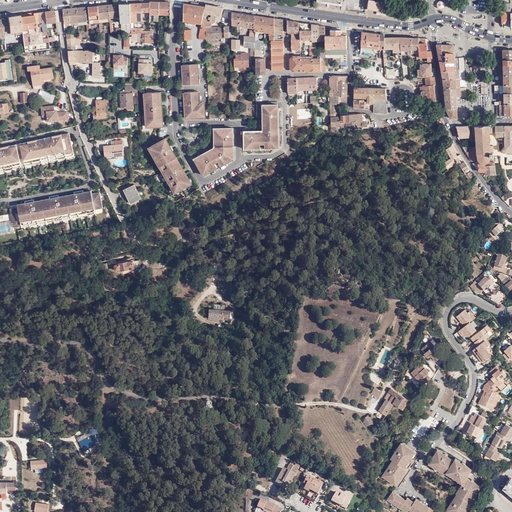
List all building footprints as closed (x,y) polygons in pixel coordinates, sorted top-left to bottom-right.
[(376,14),(391,16),(383,0),(377,0),(379,2),(368,0),(367,10),(376,11),(376,14)] [(500,0),(502,25),(504,27),(511,27),(511,13),(511,11),(510,0),(500,0)] [(159,14),(159,2),(150,2),(150,12),(150,14),(159,14)] [(170,15),(170,2),(159,2),(159,14),(170,15)] [(146,12),(146,3),(130,3),(130,5),(131,22),(142,21),(142,12),(146,12)] [(119,5),(119,4),(109,5),(109,18),(114,18),(120,17),(119,5)] [(203,16),(205,7),(190,4),(190,22),(202,24),(203,19),(203,16)] [(201,26),(206,26),(211,26),(212,22),(210,22),(210,21),(207,20),(208,14),(211,14),(221,16),(222,11),(222,8),(206,4),(205,7),(203,16),(203,19),(202,24),(201,26)] [(109,18),(109,5),(98,6),(99,19),(103,19),(107,18),(109,18)] [(131,22),(130,5),(119,5),(120,17),(120,21),(121,34),(131,34),(131,28),(131,22)] [(99,19),(98,6),(88,7),(89,20),(99,19)] [(86,7),(76,8),(78,22),(87,21),(87,20),(86,7)] [(78,22),(76,8),(69,9),(70,23),(70,25),(78,25),(78,22)] [(57,10),(44,12),(46,24),(55,22),(56,28),(55,28),(55,32),(57,32),(58,34),(60,34),(57,10)] [(46,24),(44,12),(33,13),(19,15),(22,34),(23,43),(24,52),(30,52),(26,29),(29,29),(31,45),(42,43),(41,37),(43,37),(42,32),(47,31),(46,24)] [(240,30),(240,26),(240,13),(232,12),(232,25),(236,26),(237,32),(240,32),(240,35),(243,35),(243,30),(240,30)] [(255,16),(240,13),(240,26),(250,28),(253,28),(255,16)] [(210,22),(212,22),(216,23),(217,20),(219,21),(221,16),(211,14),(210,21),(210,22)] [(22,34),(19,15),(11,16),(13,32),(15,32),(16,35),(22,34)] [(274,34),(274,19),(255,16),(253,28),(255,29),(255,31),(258,31),(269,33),(274,34)] [(9,32),(6,17),(3,17),(3,19),(0,19),(0,40),(4,40),(3,37),(4,37),(3,33),(9,32)] [(273,41),(283,41),(282,20),(274,19),(274,34),(274,36),(273,41)] [(300,40),(299,22),(288,20),(288,32),(289,33),(291,33),(291,51),(291,52),(292,53),(300,53),(300,40)] [(311,24),(299,22),(300,40),(301,40),(304,40),(307,40),(312,40),(311,25),(311,24)] [(319,26),(311,25),(312,40),(312,41),(319,41),(319,26)] [(229,38),(229,26),(211,27),(206,28),(206,39),(206,40),(208,40),(224,39),(224,38),(229,38)] [(244,48),(251,48),(254,48),(254,46),(254,43),(254,41),(255,41),(255,31),(255,29),(253,28),(250,28),(249,37),(244,36),(244,48)] [(66,30),(67,33),(67,38),(75,38),(75,34),(75,32),(69,32),(69,30),(66,30)] [(346,55),(346,36),(341,36),(341,30),(330,30),(330,36),(325,36),(325,41),(325,49),(325,54),(325,55),(346,55)] [(361,47),(362,32),(351,31),(351,39),(353,57),(354,57),(354,55),(361,55),(361,47)] [(379,45),(379,35),(362,32),(361,47),(381,49),(381,46),(379,45)] [(156,43),(156,34),(153,34),(138,34),(132,34),(132,41),(143,42),(142,42),(156,43)] [(400,54),(400,37),(384,38),(384,46),(383,46),(383,49),(397,49),(397,54),(400,54)] [(412,50),(411,38),(400,37),(400,54),(400,55),(408,54),(408,51),(412,50)] [(75,38),(67,38),(68,51),(76,51),(76,50),(76,45),(75,38)] [(270,70),(283,70),(283,41),(273,41),(269,41),(269,43),(269,47),(269,51),(269,54),(270,70)] [(423,43),(418,43),(419,54),(416,54),(416,58),(424,57),(425,62),(433,62),(431,52),(427,52),(426,44),(424,44),(423,43)] [(442,53),(442,45),(436,45),(439,61),(445,61),(445,57),(442,57),(442,53)] [(453,45),(442,45),(442,53),(445,53),(454,53),(453,45)] [(503,59),(503,60),(511,59),(511,50),(498,50),(498,59),(503,59)] [(93,62),(93,51),(78,51),(76,51),(76,62),(93,62)] [(234,58),(234,66),(238,66),(244,66),(248,66),(248,53),(244,53),(244,52),(243,52),(244,54),(241,54),(236,54),(236,58),(234,58)] [(454,59),(454,53),(445,53),(445,57),(445,61),(439,61),(441,71),(454,70),(454,59)] [(127,65),(127,57),(123,57),(123,56),(123,55),(114,55),(114,54),(109,54),(109,62),(113,62),(113,64),(118,65),(127,65)] [(292,56),(290,59),(290,69),(293,72),(313,72),(313,59),(300,59),(300,56),(292,56)] [(255,74),(263,74),(263,62),(261,62),(261,58),(255,58),(255,67),(255,74)] [(313,59),(313,72),(321,72),(320,58),(316,59),(313,59)] [(195,64),(186,64),(187,84),(191,84),(197,84),(196,80),(195,80),(195,78),(196,78),(198,78),(197,68),(196,68),(195,64)] [(431,72),(431,64),(420,64),(420,70),(417,70),(417,76),(421,76),(421,77),(431,77),(432,76),(432,74),(431,72)] [(503,76),(511,75),(511,64),(503,65),(503,71),(498,71),(498,76),(503,76)] [(39,80),(41,80),(44,79),(53,78),(52,67),(40,69),(40,65),(27,67),(28,71),(31,71),(32,83),(40,82),(39,80)] [(454,70),(441,71),(443,80),(455,79),(454,70)] [(498,86),(503,85),(511,85),(511,75),(503,76),(503,81),(498,81),(498,86)] [(329,89),(336,89),(337,85),(337,81),(347,81),(347,77),(331,76),(329,78),(329,89)] [(435,85),(434,77),(425,78),(426,86),(420,86),(421,94),(422,96),(422,97),(419,97),(418,99),(417,99),(418,103),(419,103),(419,105),(427,104),(427,103),(435,102),(433,85),(435,85)] [(297,91),(296,78),(287,78),(288,91),(297,91)] [(316,81),(316,78),(296,78),(297,91),(304,91),(307,91),(314,91),(317,91),(317,87),(316,81)] [(455,79),(443,80),(443,83),(444,88),(455,88),(455,79)] [(138,83),(125,83),(126,90),(124,90),(124,91),(124,93),(121,93),(121,107),(127,107),(127,106),(134,106),(133,93),(135,93),(136,89),(138,89),(138,83)] [(504,94),(511,93),(511,85),(503,85),(504,94)] [(386,89),(354,88),(353,109),(354,111),(364,110),(364,105),(373,105),(373,113),(387,113),(386,101),(386,89)] [(455,88),(444,88),(446,109),(449,118),(457,118),(455,88)] [(187,101),(188,118),(189,118),(189,116),(194,116),(200,116),(200,118),(205,118),(204,103),(199,103),(199,98),(197,98),(197,96),(199,96),(198,91),(187,92),(187,99),(187,101)] [(146,127),(160,126),(160,122),(162,122),(161,105),(159,105),(158,102),(161,102),(160,92),(144,93),(146,127)] [(337,114),(337,111),(337,104),(347,104),(347,96),(330,96),(330,114),(331,114),(337,114)] [(108,118),(107,99),(96,100),(97,112),(94,112),(94,119),(108,118)] [(244,141),(278,140),(278,103),(267,102),(265,105),(265,113),(264,113),(264,122),(263,122),(263,131),(253,131),(253,133),(249,133),(249,131),(244,131),(244,141)] [(0,114),(9,113),(8,103),(0,104),(0,114)] [(511,116),(511,104),(504,105),(499,105),(499,116),(511,116)] [(365,114),(353,115),(345,115),(345,122),(348,122),(348,128),(360,127),(367,126),(366,116),(365,114)] [(345,122),(345,115),(341,116),(341,117),(337,117),(331,117),(331,126),(339,126),(341,126),(341,130),(345,129),(346,128),(345,122)] [(492,133),(492,125),(472,126),(472,134),(474,134),(476,134),(476,140),(475,140),(475,141),(476,141),(477,148),(474,148),(473,148),(474,160),(478,160),(480,162),(482,163),(484,163),(487,163),(489,161),(490,157),(494,157),(493,146),(490,146),(490,141),(491,141),(491,140),(490,140),(489,133),(492,133)] [(511,125),(504,126),(504,136),(505,143),(505,147),(504,147),(503,148),(502,148),(502,150),(502,151),(502,152),(504,152),(505,152),(511,151),(511,125)] [(470,138),(469,127),(469,126),(456,126),(459,137),(461,137),(461,138),(470,138)] [(504,136),(504,126),(495,126),(495,136),(504,136)] [(231,142),(233,142),(232,128),(214,129),(214,138),(216,138),(216,142),(217,142),(231,142)] [(33,160),(73,153),(69,132),(61,134),(61,136),(58,136),(58,135),(31,141),(31,142),(30,143),(33,160)] [(175,193),(182,188),(181,187),(185,185),(185,187),(189,184),(188,181),(189,180),(185,173),(184,174),(184,173),(183,173),(181,174),(180,172),(183,170),(178,161),(177,161),(175,157),(176,157),(171,149),(169,150),(168,148),(170,146),(165,138),(150,146),(154,152),(152,153),(175,193)] [(112,155),(112,156),(124,155),(122,139),(115,140),(115,141),(115,145),(112,145),(104,146),(105,155),(112,155)] [(278,148),(278,140),(244,141),(244,147),(250,147),(250,149),(256,149),(256,146),(260,146),(260,144),(264,144),(264,145),(269,145),(269,146),(273,146),(273,149),(275,149),(278,148)] [(28,143),(28,141),(20,143),(21,149),(23,157),(24,164),(33,162),(33,160),(30,143),(28,143)] [(231,146),(231,142),(217,142),(217,146),(216,146),(216,148),(214,148),(214,151),(212,151),(210,152),(203,156),(201,158),(201,157),(195,160),(199,169),(203,175),(209,172),(208,171),(213,169),(212,167),(216,165),(214,163),(218,161),(220,165),(224,163),(224,162),(230,159),(230,154),(229,154),(229,151),(229,146),(231,146)] [(0,168),(20,164),(19,158),(17,150),(16,144),(8,146),(8,147),(5,148),(5,146),(0,147),(0,168)] [(438,172),(441,176),(449,170),(449,169),(453,166),(455,163),(458,162),(463,159),(461,156),(460,155),(457,156),(452,146),(446,149),(451,158),(440,166),(442,169),(438,172)] [(472,162),(474,160),(473,148),(473,149),(463,147),(472,162)] [(73,153),(33,160),(33,162),(73,153)] [(33,162),(34,164),(41,162),(57,158),(58,159),(66,157),(65,157),(74,155),(73,153),(33,162)] [(467,165),(463,159),(458,162),(465,174),(467,174),(471,172),(471,171),(467,165)] [(485,165),(473,164),(479,172),(486,172),(486,175),(496,174),(495,165),(488,166),(485,166),(485,165)] [(131,202),(140,198),(134,185),(125,189),(131,202)] [(50,198),(40,200),(44,220),(95,211),(94,209),(102,207),(100,192),(92,193),(91,190),(83,192),(83,194),(80,194),(80,192),(53,197),(53,199),(50,200),(50,198)] [(16,212),(19,226),(22,225),(22,224),(44,220),(40,200),(28,202),(28,204),(25,204),(25,203),(17,204),(18,207),(18,212),(16,212)] [(44,220),(44,222),(46,222),(47,222),(55,221),(55,220),(71,217),(71,218),(79,216),(95,213),(95,211),(44,220)] [(13,227),(19,226),(16,212),(10,213),(13,227)] [(0,235),(13,233),(11,220),(0,222),(0,235)] [(493,239),(495,237),(500,233),(496,227),(488,233),(493,239)] [(494,266),(500,268),(501,269),(501,268),(503,264),(504,262),(505,263),(507,259),(498,255),(494,266)] [(134,268),(133,261),(128,262),(128,261),(118,263),(119,264),(115,265),(114,266),(115,270),(116,270),(120,270),(120,271),(129,269),(134,268)] [(511,281),(508,277),(506,279),(503,275),(501,274),(498,277),(497,276),(496,278),(499,282),(500,280),(511,295),(511,281)] [(486,290),(493,283),(487,276),(477,285),(482,291),(485,288),(486,290)] [(471,285),(479,294),(482,291),(477,285),(474,282),(471,285)] [(209,318),(230,320),(230,311),(224,311),(209,309),(209,318)] [(463,326),(476,317),(470,310),(464,310),(456,317),(463,326)] [(476,331),(473,328),(469,322),(458,331),(461,334),(463,333),(465,335),(467,338),(476,331)] [(477,346),(489,336),(486,333),(489,330),(486,325),(472,337),(475,342),(474,343),(477,346)] [(484,347),(488,345),(484,340),(474,348),(478,353),(476,355),(481,363),(491,356),(484,347)] [(430,354),(433,358),(436,361),(443,355),(430,341),(422,347),(426,351),(424,353),(427,357),(430,354)] [(426,373),(428,371),(421,362),(411,371),(422,384),(430,377),(426,373)] [(497,386),(503,382),(500,378),(506,374),(502,369),(500,371),(496,366),(489,371),(492,374),(493,375),(490,378),(491,379),(488,381),(491,385),(488,387),(493,390),(494,389),(493,387),(496,384),(497,386)] [(505,385),(503,382),(497,386),(496,384),(493,387),(494,389),(497,392),(505,385)] [(493,391),(493,390),(488,387),(484,385),(482,389),(484,390),(486,391),(484,396),(482,395),(478,402),(491,409),(493,405),(491,404),(496,393),(493,391)] [(382,390),(374,387),(372,393),(379,396),(382,390)] [(389,400),(386,399),(377,414),(377,417),(383,421),(394,404),(403,409),(408,400),(390,389),(389,392),(393,394),(389,400)] [(500,395),(496,393),(491,404),(493,405),(495,405),(500,395)] [(471,418),(469,421),(482,428),(484,423),(483,422),(485,418),(480,416),(475,413),(473,416),(472,419),(471,418)] [(362,419),(367,427),(373,423),(369,415),(362,419)] [(482,428),(469,421),(467,425),(468,426),(468,427),(466,427),(465,431),(476,437),(481,428),(482,428)] [(501,432),(511,438),(511,437),(511,427),(506,424),(501,432)] [(492,442),(499,446),(500,447),(505,439),(506,440),(508,437),(511,439),(511,438),(501,432),(499,436),(496,435),(492,442)] [(409,456),(413,450),(401,441),(390,458),(392,459),(402,466),(407,459),(404,457),(406,454),(409,456)] [(481,452),(495,461),(497,458),(499,455),(495,453),(498,449),(491,444),(490,445),(491,446),(489,449),(484,446),(483,448),(484,448),(481,452)] [(445,472),(447,470),(453,460),(437,449),(429,461),(436,466),(438,463),(441,465),(439,468),(445,472)] [(415,451),(413,450),(409,456),(406,454),(404,457),(407,459),(402,466),(404,467),(408,462),(410,461),(410,460),(411,458),(412,456),(415,451)] [(456,477),(463,481),(466,477),(471,469),(455,458),(453,460),(447,470),(453,475),(455,472),(458,474),(456,477)] [(404,467),(402,466),(392,459),(381,475),(393,484),(398,477),(395,475),(397,472),(400,474),(404,467)] [(31,469),(43,468),(42,466),(47,465),(46,460),(31,461),(31,469)] [(444,474),(445,472),(439,468),(436,466),(429,461),(428,463),(433,467),(434,469),(436,470),(437,471),(439,471),(444,474)] [(276,483),(287,489),(298,470),(289,465),(286,470),(283,469),(276,483)] [(406,469),(404,467),(400,474),(397,472),(395,475),(398,477),(393,484),(395,485),(399,480),(401,478),(402,476),(402,474),(406,469)] [(461,483),(463,481),(456,477),(458,474),(455,472),(453,475),(447,470),(445,472),(451,476),(452,478),(454,479),(456,479),(461,483)] [(511,478),(511,477),(511,478),(508,475),(502,482),(505,485),(503,487),(511,495),(511,478)] [(307,477),(304,482),(307,483),(306,486),(304,488),(314,493),(318,495),(325,481),(319,478),(317,481),(310,477),(309,479),(307,477)] [(466,477),(463,481),(461,483),(459,487),(461,487),(459,490),(458,489),(455,493),(456,494),(468,501),(472,495),(471,494),(473,491),(474,492),(478,485),(466,477)] [(0,492),(7,492),(7,489),(16,490),(16,483),(0,482),(0,492)] [(480,486),(478,485),(474,492),(473,491),(471,494),(472,495),(468,501),(468,502),(469,503),(473,498),(474,497),(475,496),(476,494),(476,492),(480,486)] [(405,511),(408,509),(412,503),(407,499),(408,498),(407,496),(405,499),(392,490),(386,499),(405,511)] [(331,501),(346,509),(351,500),(336,492),(331,501)] [(468,502),(468,501),(456,494),(453,498),(455,499),(453,501),(452,500),(445,510),(448,511),(461,511),(462,511),(461,511),(463,508),(464,508),(468,502)] [(412,503),(408,509),(412,511),(424,511),(429,506),(427,506),(426,508),(416,500),(417,499),(416,498),(413,501),(412,503)] [(427,506),(417,499),(416,500),(426,508),(427,506)] [(267,502),(264,509),(271,511),(281,511),(282,510),(278,508),(278,507),(267,502)] [(470,503),(469,503),(468,502),(464,508),(463,508),(461,511),(462,511),(461,511),(465,511),(466,511),(467,510),(467,509),(470,503)]
